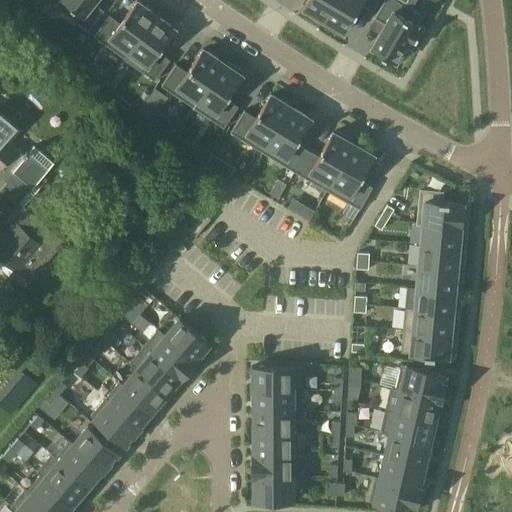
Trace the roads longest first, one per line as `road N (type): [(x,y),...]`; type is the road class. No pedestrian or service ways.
road 1 (residential): [(200,0),(412,132),(499,174)]
road 2 (residential): [(220,511),(222,380),(113,511)]
road 3 (residential): [(488,0),(499,174)]
